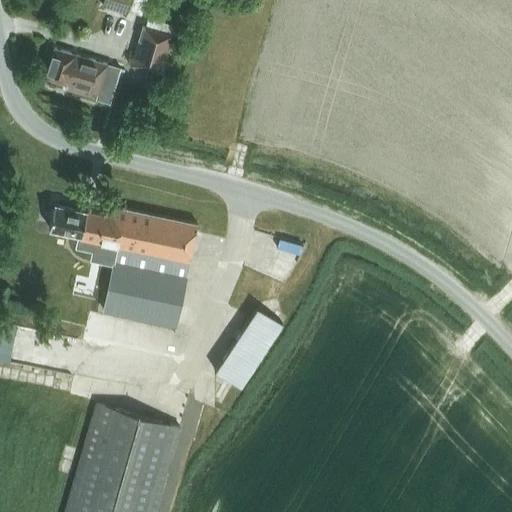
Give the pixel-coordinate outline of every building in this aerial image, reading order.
[(129,0),(101,0),(100,5),(126,13),(129,0)] [(148,0),(145,13),(182,24),(186,9),(154,0),(148,0)] [(141,25),(130,65),(162,74),(173,35),(141,25)] [(53,47),(44,77),(66,84),(64,89),(96,98),(109,102),(120,67),(106,63),(53,47)] [(175,325),(196,223),(108,204),(105,215),(53,203),(48,228),(79,235),(77,244),(99,249),(100,242),(116,245),(103,310),(175,325)] [(240,386),(282,323),(256,306),(214,369),(240,386)] [(168,350),(172,331),(91,313),(87,332),(168,350)] [(155,511),(179,426),(96,403),(65,511),(155,511)]
